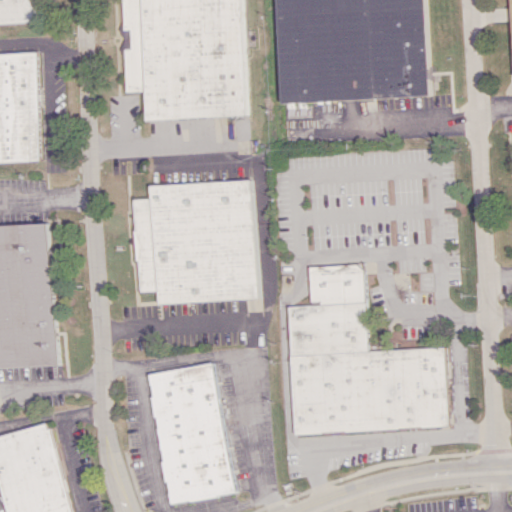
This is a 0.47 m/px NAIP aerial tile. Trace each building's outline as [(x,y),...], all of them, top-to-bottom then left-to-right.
[(122,0),(124,30),(131,30),(132,48),(126,49),(128,91),(147,90),(149,119),(250,115),(245,0),(122,0)] [(280,0),(285,103),(435,96),(430,0),(280,0)] [(255,180),(153,185),(153,198),(136,198),(140,291),(158,290),(159,303),(261,298),(255,180)] [(450,347),(371,350),(367,263),(312,266),(314,304),(291,305),(297,433),(454,426),(450,347)] [(237,493),(216,363),(151,373),(172,503),(237,493)] [(6,511),(72,511),(52,422),(0,434),(0,494),(3,494),(6,511)]
